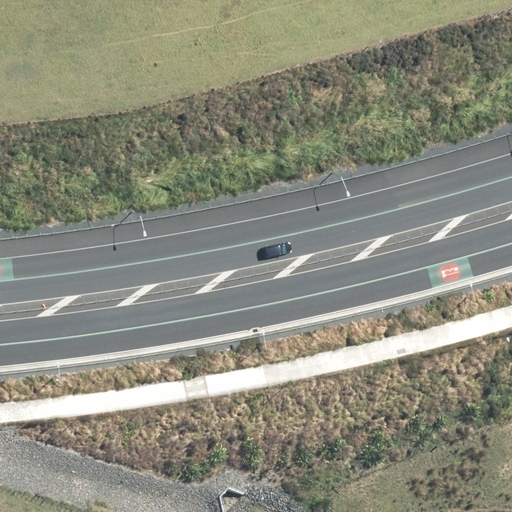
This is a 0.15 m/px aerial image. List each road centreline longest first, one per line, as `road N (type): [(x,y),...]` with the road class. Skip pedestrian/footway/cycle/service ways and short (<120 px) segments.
road 1 (primary): [(0,278),(120,266),(312,225),(511,167)]
road 2 (primary): [(511,228),(157,314),(0,334)]
